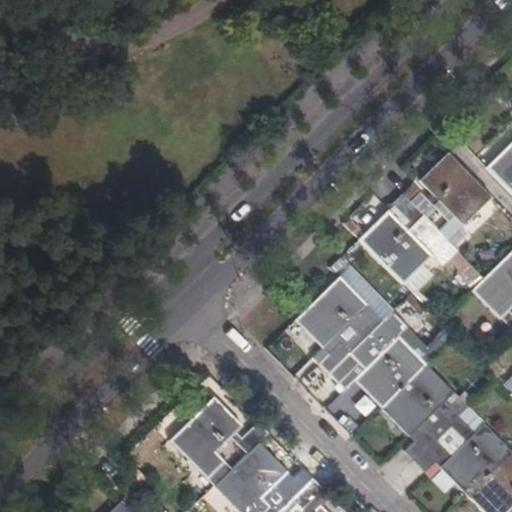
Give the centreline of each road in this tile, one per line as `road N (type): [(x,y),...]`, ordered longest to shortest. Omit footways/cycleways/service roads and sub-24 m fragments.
road 1 (residential): [(459,0),(164,289)]
road 2 (residential): [(189,312),(403,99)]
road 3 (residential): [(384,511),(189,312)]
road 4 (residential): [(0,498),(189,312)]
road 5 (residential): [(164,289),(0,450)]
road 6 (residential): [(403,99),(511,209)]
road 7 (residential): [(403,99),(507,0)]
